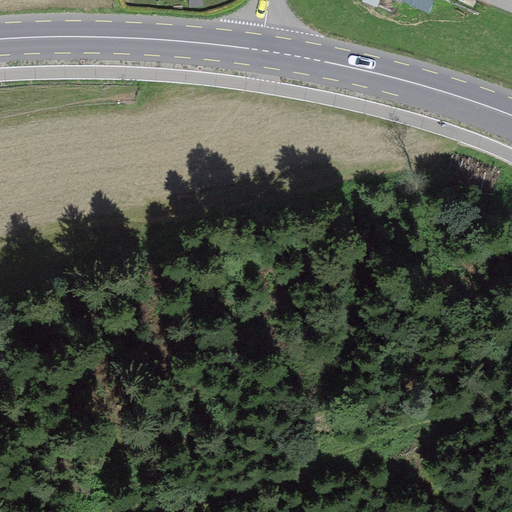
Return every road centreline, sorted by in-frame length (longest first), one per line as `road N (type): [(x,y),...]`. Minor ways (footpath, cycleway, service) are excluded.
road 1 (primary): [(259,50),(415,83),(511,115)]
road 2 (primary): [(0,39),(119,37),(259,50)]
